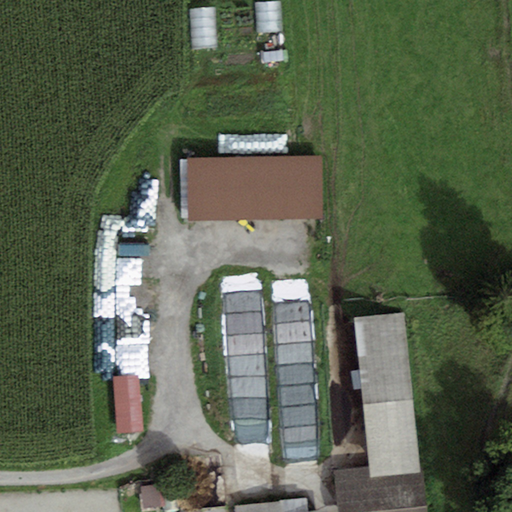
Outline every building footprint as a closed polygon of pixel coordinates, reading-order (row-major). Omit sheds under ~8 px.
[(209,94),(211,120),(291,115),(289,89),(209,94)] [(324,160),(186,163),(187,223),(325,220),(324,160)] [(430,511),(405,309),(352,316),(371,469),(334,474),(338,511),(430,511)] [(115,381),(118,439),(145,438),(142,380),(115,381)] [(285,466),(318,466),(318,436),(285,436),(285,466)] [(166,487),(142,489),(143,511),(150,511),(168,510),(166,487)] [(308,498),(236,505),(236,511),(326,511),(327,510),(309,511),(308,498)]
